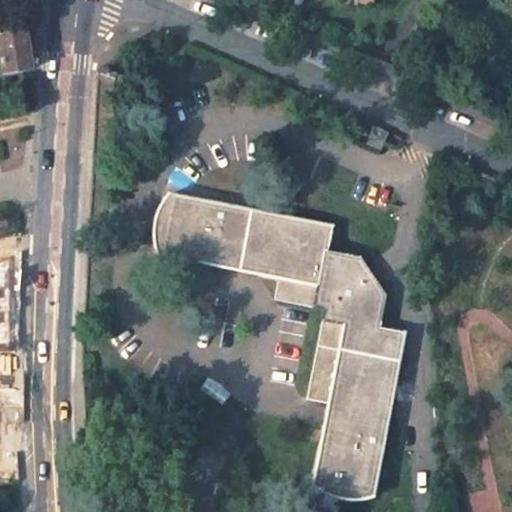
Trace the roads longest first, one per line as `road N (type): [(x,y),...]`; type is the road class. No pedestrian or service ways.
road 1 (unknown): [(416,197),(272,146),(205,158),(185,171),(150,222),(134,265),(133,329),(200,390),(251,416)]
road 2 (primary): [(73,0),(48,381),(52,511)]
road 3 (unclassified): [(130,0),(511,162)]
road 4 (unknown): [(416,197),(431,511)]
